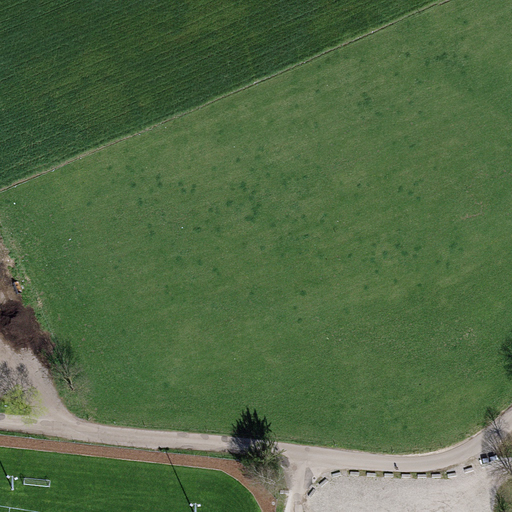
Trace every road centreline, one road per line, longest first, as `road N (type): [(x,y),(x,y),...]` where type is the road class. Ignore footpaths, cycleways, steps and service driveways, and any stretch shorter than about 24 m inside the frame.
road 1 (unclassified): [(304,460),(0,424)]
road 2 (residential): [(511,404),(473,448),(420,464),(304,460)]
